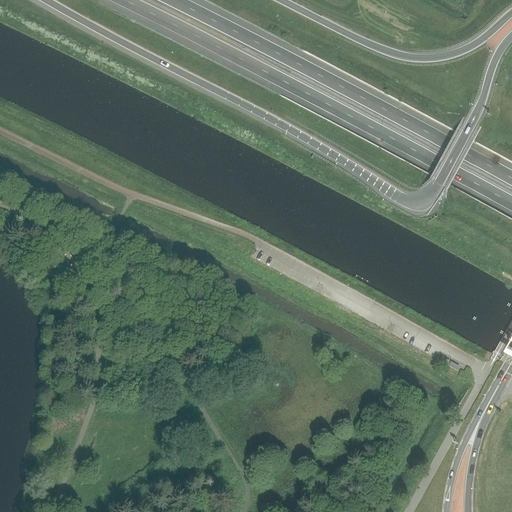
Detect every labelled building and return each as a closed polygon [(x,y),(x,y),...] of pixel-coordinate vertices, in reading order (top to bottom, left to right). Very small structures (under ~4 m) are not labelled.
[(511,335),(506,332),(501,341),(511,347),(511,335)] [(126,424),(126,414),(112,413),(112,424),(126,424)] [(117,434),(98,438),(100,448),(119,444),(117,434)] [(124,447),(104,452),(106,462),(127,457),(124,447)] [(85,469),(102,461),(99,453),(81,461),(85,469)] [(141,456),(115,473),(121,482),(146,465),(141,456)] [(115,476),(107,480),(112,490),(120,486),(115,476)]
